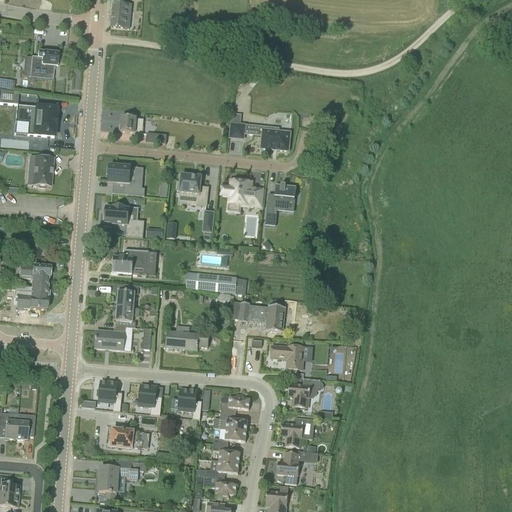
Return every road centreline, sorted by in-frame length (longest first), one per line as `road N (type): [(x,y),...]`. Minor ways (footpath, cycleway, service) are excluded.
road 1 (track): [(469,0),(370,73),(96,37)]
road 2 (residential): [(249,511),(270,401),(255,386),(69,372)]
road 3 (tertiary): [(71,349),(87,147)]
road 4 (residential): [(272,168),(87,147)]
road 5 (tertiary): [(58,511),(69,372)]
road 6 (tertiary): [(87,147),(97,25)]
